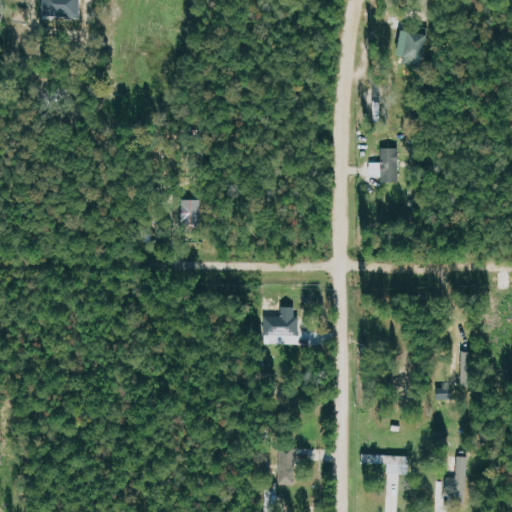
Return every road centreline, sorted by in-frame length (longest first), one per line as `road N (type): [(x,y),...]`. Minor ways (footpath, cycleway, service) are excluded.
road 1 (residential): [(339,511),(339,92),(354,0)]
road 2 (residential): [(0,266),(511,266)]
